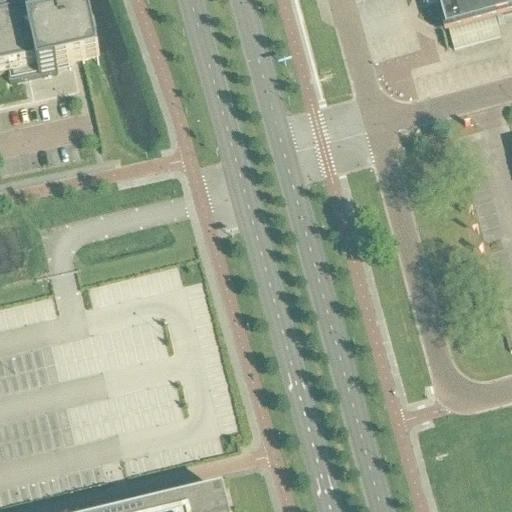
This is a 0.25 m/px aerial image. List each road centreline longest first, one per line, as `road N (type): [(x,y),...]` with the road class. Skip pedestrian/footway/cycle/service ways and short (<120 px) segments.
road 1 (primary): [(187,0),(329,511)]
road 2 (primary): [(379,511),(283,158)]
road 3 (residential): [(511,394),(479,403),(450,394),(378,127)]
road 4 (primary): [(283,158),(241,0)]
road 5 (residential): [(511,90),(378,127)]
road 6 (residential): [(378,127),(341,0)]
